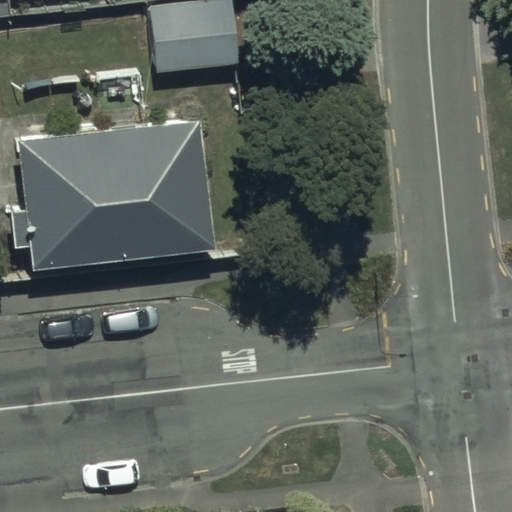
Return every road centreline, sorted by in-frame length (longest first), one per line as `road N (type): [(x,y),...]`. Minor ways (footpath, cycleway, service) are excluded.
road 1 (residential): [(0,412),(459,360)]
road 2 (residential): [(459,360),(428,0)]
road 3 (residential): [(475,511),(459,360)]
